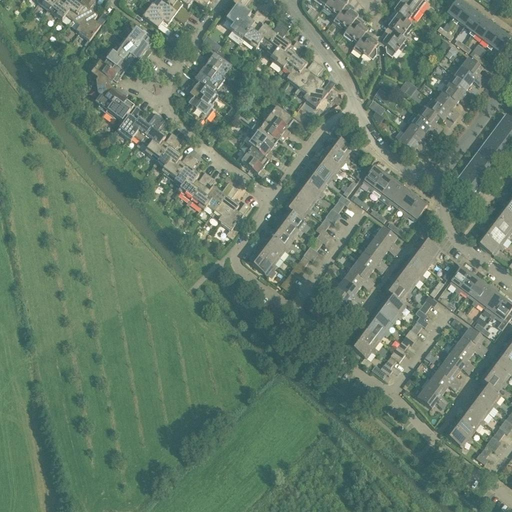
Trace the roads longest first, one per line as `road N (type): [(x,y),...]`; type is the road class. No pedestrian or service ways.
road 1 (residential): [(273,200),(179,124),(169,107),(184,58),(224,0)]
road 2 (residential): [(294,308),(235,265),(273,200)]
road 3 (residential): [(434,173),(451,237),(511,284)]
road 4 (residential): [(488,481),(433,440),(391,393)]
road 5 (residential): [(358,111),(337,69),(285,3)]
road 6 (residential): [(391,393),(346,364),(294,308)]
road 7 (residential): [(273,200),(321,132),(358,111)]
